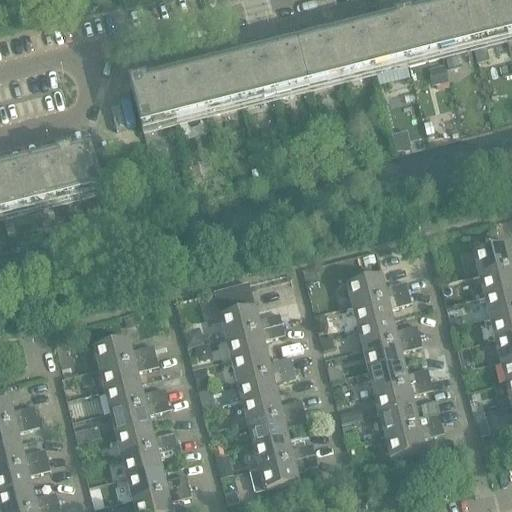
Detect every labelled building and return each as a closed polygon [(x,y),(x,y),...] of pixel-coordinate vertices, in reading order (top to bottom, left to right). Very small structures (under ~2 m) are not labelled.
[(511,0),(494,0),(430,16),(413,21),(411,16),(417,10),(412,5),(396,19),(397,25),(131,91),(142,133),(511,39),(511,0)] [(486,52),(474,55),(477,66),(489,63),(486,52)] [(457,59),(445,62),(447,71),(459,68),(457,59)] [(444,68),(428,72),(432,88),(448,85),(444,68)] [(431,124),(423,126),(426,137),(433,135),(431,124)] [(406,134),(392,138),(396,153),(410,149),(406,134)] [(0,218),(103,194),(92,152),(0,175),(0,218)] [(70,208),(60,210),(62,220),(72,218),(70,208)] [(508,248),(473,257),(479,279),(511,270),(511,259),(511,260),(508,248)] [(511,270),(479,279),(484,301),(511,294),(511,270)] [(381,280),(347,289),(353,311),(408,297),(406,286),(384,292),(381,280)] [(255,312),(249,288),(215,296),(221,320),(255,312)] [(511,294),(484,301),(490,323),(511,317),(511,294)] [(390,313),(411,307),(408,297),(353,311),(358,333),(392,324),(390,313)] [(221,320),(220,320),(226,343),(282,329),(279,318),(258,324),(255,312),(221,320)] [(511,340),(511,317),(490,323),(495,344),(511,340)] [(324,318),(313,321),(315,330),(322,328),(325,324),(324,318)] [(460,319),(448,322),(450,333),(463,329),(460,319)] [(392,324),(358,333),(363,354),(419,340),(417,330),(395,335),(392,324)] [(263,345),(285,340),(282,329),(226,343),(232,364),(266,356),(263,345)] [(199,332),(183,336),(187,352),(203,348),(199,332)] [(401,356),(422,351),(419,340),(363,354),(369,376),(403,367),(401,356)] [(511,340),(495,344),(501,366),(511,363),(511,340)] [(332,341),(319,344),(322,355),(335,352),(332,341)] [(129,343),(94,352),(100,374),(156,360),(153,350),(131,355),(129,343)] [(266,356),(232,364),(237,386),(293,372),(290,362),(269,367),(266,356)] [(137,376),(158,371),(156,360),(100,374),(105,396),(140,387),(137,376)] [(511,363),(501,366),(506,388),(511,386),(511,363)] [(403,367),(369,376),(374,398),(430,384),(427,373),(406,379),(403,367)] [(205,371),(192,374),(196,389),(209,386),(205,371)] [(293,372),(237,386),(242,408),(277,399),(274,388),(296,383),(293,372)] [(411,400),(433,394),(430,384),(374,398),(380,420),(414,411),(411,400)] [(140,387),(105,396),(111,418),(167,404),(164,393),(142,399),(140,387)] [(211,392),(198,396),(203,418),(217,414),(211,392)] [(277,399),(242,408),(248,430),(304,415),(301,405),(280,411),(277,399)] [(10,404),(0,406),(0,430),(37,421),(34,410),(13,416),(10,404)] [(150,431),(148,420),(169,414),(167,404),(111,418),(116,440),(150,431)] [(414,411),(380,420),(385,441),(441,427),(438,417),(417,422),(414,411)] [(304,415),(248,430),(253,451),(288,443),(285,432),(307,426),(304,415)] [(352,417),(339,420),(341,429),(354,426),(352,417)] [(37,421),(0,430),(0,453),(21,448),(18,437),(39,432),(37,421)] [(422,443),(444,438),(441,427),(385,441),(391,464),(425,455),(422,443)] [(486,427),(475,430),(478,441),(489,438),(486,427)] [(150,431),(116,440),(122,461),(177,447),(175,437),(153,442),(150,431)] [(86,433),(74,436),(77,448),(89,445),(86,433)] [(288,443),(253,451),(259,473),(315,459),(312,448),(291,454),(288,443)] [(177,447),(122,461),(127,483),(161,474),(159,463),(180,458),(177,447)] [(21,448),(0,453),(0,476),(48,465),(45,454),(23,459),(21,448)] [(222,451),(213,453),(215,461),(224,459),(222,451)] [(315,459),(259,473),(264,495),(299,487),(296,475),(317,470),(315,459)] [(48,465),(0,476),(0,499),(32,492),(29,480),(50,475),(48,465)] [(161,474),(127,483),(133,505),(188,491),(186,480),(164,485),(161,474)] [(170,511),(170,507),(191,501),(188,491),(133,505),(134,511),(170,511)] [(32,492),(0,499),(0,511),(42,511),(58,508),(56,497),(34,503),(32,492)]
